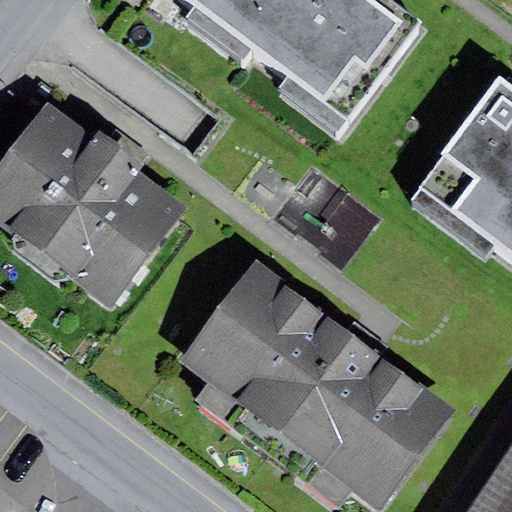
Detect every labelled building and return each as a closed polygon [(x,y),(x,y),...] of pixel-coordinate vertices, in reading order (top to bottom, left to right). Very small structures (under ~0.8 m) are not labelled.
[(394,0),(192,0),(196,3),(185,18),(243,61),(257,42),(292,69),(278,87),(341,134),(424,22),(394,0)] [(511,84),(500,76),(410,200),(487,256),(495,246),(511,258),(511,84)] [(93,139),(48,105),(0,168),(0,226),(108,308),(184,208),(138,174),(145,164),(124,147),(100,129),(93,139)] [(366,341),(257,261),(180,364),(208,385),(196,401),(340,507),(352,491),(380,511),(382,511),(459,408),(366,341)] [(511,511),(511,445),(467,511),(511,511)]
